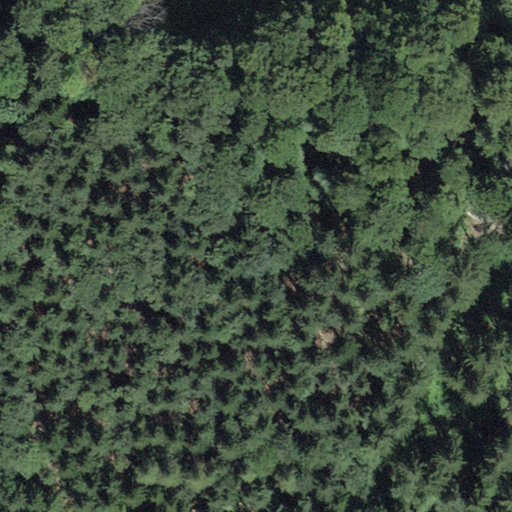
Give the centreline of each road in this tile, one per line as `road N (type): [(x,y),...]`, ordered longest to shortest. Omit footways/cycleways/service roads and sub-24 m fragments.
road 1 (track): [(334,511),(370,479),(387,431),(459,316),(481,256),(482,199)]
road 2 (unclassified): [(421,0),(466,127),(466,193),(492,197),(511,154)]
